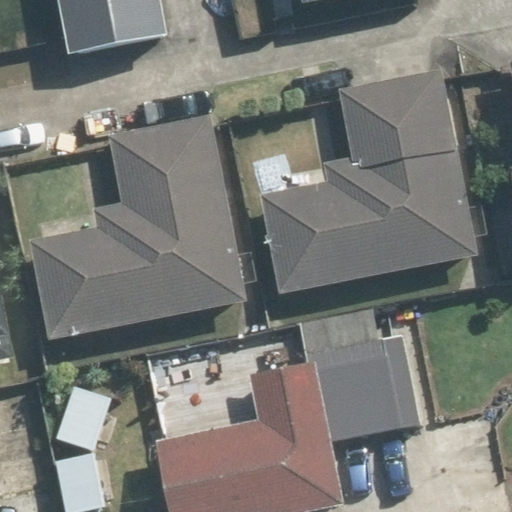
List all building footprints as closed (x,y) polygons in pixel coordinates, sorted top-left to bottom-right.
[(64,0),(75,54),(184,34),(177,0),(64,0)] [(365,156),(340,161),(344,181),(278,193),(296,294),(490,258),(455,68),(352,87),(365,156)] [(114,225),(42,241),(66,346),(263,301),(221,116),(124,138),(139,202),(111,209),(114,225)] [(0,336),(15,333),(0,263),(0,336)] [(430,426),(414,339),(387,344),(381,310),(308,324),(317,368),(266,378),(275,426),(179,444),(191,511),(317,511),(358,504),(346,442),(430,426)] [(63,511),(55,471),(0,481),(0,511),(63,511)]
